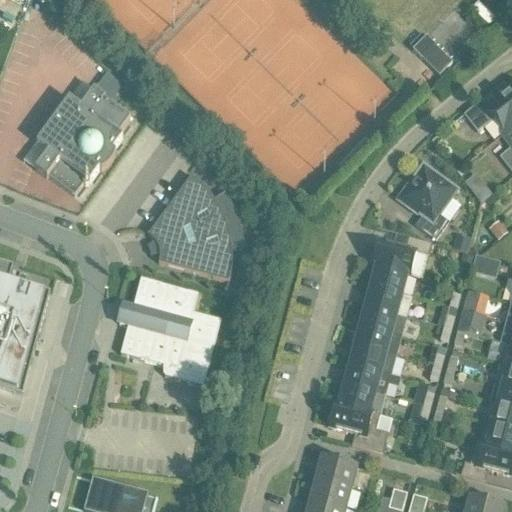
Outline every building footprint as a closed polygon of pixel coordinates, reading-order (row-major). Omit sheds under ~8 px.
[(471,4),(463,12),(480,27),(488,19),(471,4)] [(434,48),(426,40),(413,53),(421,62),(421,61),(439,79),(452,66),(434,48)] [(130,123),(103,104),(105,102),(93,94),(80,111),(69,103),(36,147),(38,149),(44,142),(53,149),(35,173),(46,182),(47,180),(74,200),(83,187),(85,188),(87,188),(88,186),(89,186),(98,174),(101,176),(104,173),(107,171),(110,168),(112,164),(114,160),(115,157),(112,155),(122,142),(118,139),(130,123)] [(488,99),(463,119),(477,135),(493,122),(504,136),(500,140),(511,130),(511,96),(496,109),(488,99)] [(511,178),(511,130),(500,140),(510,152),(499,161),(511,178)] [(456,169),(466,182),(496,160),(486,146),(456,169)] [(435,244),(448,226),(438,219),(457,194),(423,169),(413,183),(412,181),(403,193),(404,195),(398,203),(422,220),(415,230),(435,244)] [(148,239),(150,240),(152,242),(153,243),(155,245),(147,250),(148,252),(149,254),(150,257),(150,259),(159,258),(159,261),(159,264),(158,267),(228,286),(231,275),(232,266),(232,257),(232,253),(244,252),(242,238),(239,227),(234,213),(227,201),(224,197),(214,204),(207,194),(202,189),(197,185),(191,180),(148,239)] [(487,192),(476,201),(480,206),(491,198),(487,192)] [(490,226),(481,233),(491,244),(499,237),(490,226)] [(375,250),(371,265),(374,266),(373,270),(409,280),(421,283),(428,259),(431,248),(408,242),(405,253),(379,246),(378,251),(375,250)] [(13,269),(0,264),(0,391),(22,399),(49,295),(24,287),(27,279),(19,277),(16,288),(7,286),(13,269)] [(409,280),(373,270),(372,271),(375,271),(370,290),(401,299),(406,280),(409,280)] [(193,317),(198,298),(140,283),(133,311),(124,309),(119,328),(128,330),(120,358),(166,371),(164,380),(202,391),(220,324),(193,317)] [(410,301),(401,299),(370,290),(365,310),(405,321),(410,301)] [(456,313),(460,300),(453,298),(449,311),(456,313)] [(470,317),(473,303),(466,301),(463,315),(470,317)] [(400,341),(405,321),(365,310),(360,330),(400,341)] [(447,318),(444,331),(451,333),(454,320),(447,318)] [(461,321),(457,335),(465,336),(468,323),(461,321)] [(511,328),(505,326),(500,345),(505,346),(505,348),(511,349),(511,328)] [(395,360),(400,341),(360,330),(354,349),(395,360)] [(444,331),(440,345),(447,347),(451,333),(444,331)] [(457,335),(454,348),(461,350),(465,336),(457,335)] [(511,349),(505,348),(500,367),(511,370),(511,349)] [(354,349),(349,369),(390,380),(395,360),(354,349)] [(437,357),(433,370),(440,372),(444,359),(437,357)] [(450,361),(447,374),(454,376),(457,363),(450,361)] [(511,370),(500,367),(494,387),(511,391),(511,370)] [(399,383),(390,380),(349,369),(344,389),(384,400),(387,390),(397,393),(399,383)] [(433,370),(429,384),(436,386),(440,373),(440,372),(433,370)] [(447,374),(443,388),(450,390),(454,376),(447,374)] [(511,391),(494,387),(489,407),(511,412),(511,391)] [(379,419),(384,400),(344,389),(339,408),(336,407),(336,408),(379,419)] [(422,410),(429,412),(433,398),(426,396),(422,410)] [(436,414),(443,416),(447,402),(440,400),(436,414)] [(511,412),(489,407),(484,427),(511,434),(511,412)] [(375,435),(379,419),(336,408),(335,412),(332,411),(328,426),(330,427),(329,432),(355,439),(352,449),(382,458),(387,438),(375,435)] [(426,426),(429,412),(422,410),(419,424),(426,426)] [(440,429),(443,416),(436,414),(432,427),(440,429)] [(511,434),(484,427),(479,445),(476,444),(476,445),(511,455),(511,434)] [(460,459),(456,443),(436,447),(439,463),(460,459)] [(511,455),(476,445),(470,469),(464,467),(461,479),(484,485),(487,474),(511,480),(511,455)] [(315,484),(351,493),(356,472),(323,463),(321,463),(320,464),(315,484)] [(147,497),(92,482),(92,483),(76,479),(75,480),(91,485),(83,511),(78,511),(68,509),(67,511),(71,511),(153,511),(157,500),(147,498),(147,497)] [(342,511),(345,511),(351,493),(315,484),(310,503),(342,511)] [(393,493),(390,504),(404,507),(407,497),(393,493)] [(413,499),(410,509),(420,511),(423,511),(426,502),(413,499)] [(466,511),(504,511),(471,503),(469,502),(468,503),(466,511)] [(342,511),(310,503),(307,511),(342,511)]
